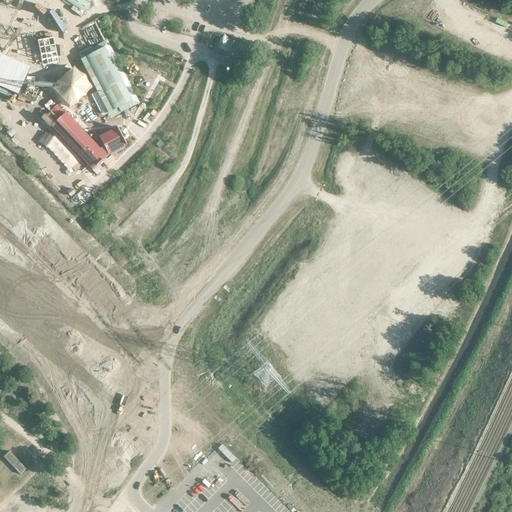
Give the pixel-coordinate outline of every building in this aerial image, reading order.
[(42,8),(57,30),(66,24),(51,2),(42,8)] [(95,18),(73,29),(78,39),(95,30),(100,41),(105,38),(95,18)] [(18,33),(9,44),(14,49),(22,52),(27,39),(18,33)] [(106,42),(79,56),(110,118),(137,104),(106,42)] [(76,62),(67,66),(69,71),(78,67),(76,62)] [(67,68),(57,75),(59,79),(70,72),(67,68)] [(0,97),(25,108),(34,88),(0,73),(0,97)] [(59,120),(50,128),(91,172),(106,158),(105,158),(127,147),(117,128),(98,139),(102,149),(101,150),(66,113),(65,114),(57,105),(50,111),(59,120)] [(0,130),(6,135),(9,130),(0,124),(0,130)] [(26,470),(10,453),(5,457),(18,471),(21,475),(26,470)]
